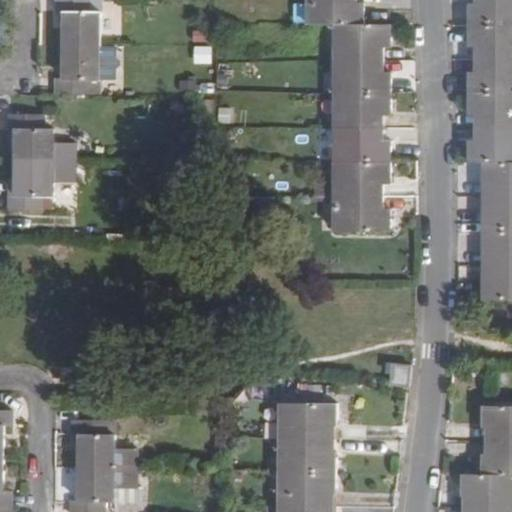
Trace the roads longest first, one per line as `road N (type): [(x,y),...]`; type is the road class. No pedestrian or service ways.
road 1 (residential): [(411,511),(425,351),(425,0)]
road 2 (residential): [(0,383),(30,383),(30,511)]
